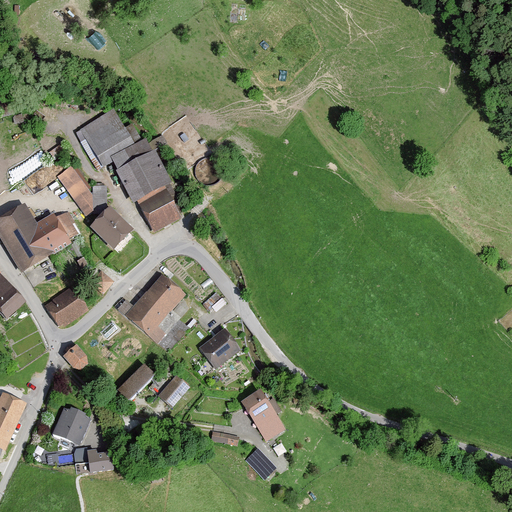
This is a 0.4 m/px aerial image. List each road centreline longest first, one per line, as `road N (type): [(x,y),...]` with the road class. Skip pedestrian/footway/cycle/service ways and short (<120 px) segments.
road 1 (unclassified): [(60,341),(154,258),(185,247),(203,256),(270,345),(319,391),(374,419),(511,464)]
road 2 (unclassified): [(0,491),(60,341)]
